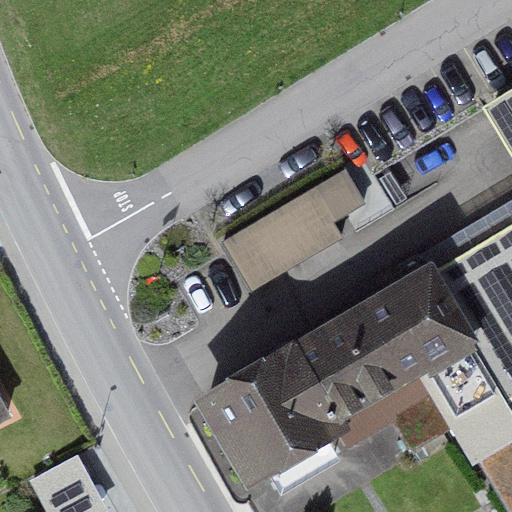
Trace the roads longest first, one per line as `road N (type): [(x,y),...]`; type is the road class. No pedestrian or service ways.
road 1 (residential): [(57,258),(486,0)]
road 2 (tertiary): [(57,258),(190,511)]
road 3 (tertiary): [(0,151),(57,258)]
